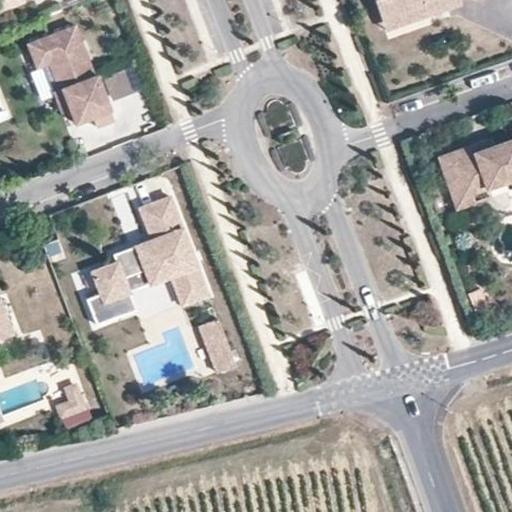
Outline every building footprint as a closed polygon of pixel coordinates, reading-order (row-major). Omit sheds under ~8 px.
[(373,0),(378,12),(412,0),(418,0),(419,3),(426,0),(373,0)] [(426,0),(419,3),(418,0),(412,0),(378,12),(381,22),(445,0),(426,0)] [(75,18),(27,37),(36,60),(49,56),(60,51),(70,77),(59,82),(53,83),(61,106),(69,103),(74,116),(85,112),(84,108),(91,105),(92,109),(97,120),(114,113),(94,67),(96,67),(75,18)] [(60,51),(49,56),(59,82),(70,77),(60,51)] [(120,125),(150,115),(133,68),(103,79),(120,125)] [(511,120),(508,122),(511,131),(490,138),(470,145),(467,138),(433,150),(452,201),(470,195),(467,186),(511,170),(511,120)] [(490,138),(487,130),(467,137),(467,138),(470,145),(490,138)] [(155,240),(140,246),(137,238),(113,247),(117,255),(93,264),(101,286),(87,291),(97,317),(124,308),(122,304),(116,290),(130,284),(125,270),(146,262),(151,276),(172,268),(183,297),(209,287),(171,188),(140,200),(152,232),(155,240)] [(152,232),(137,238),(140,246),(155,240),(152,232)] [(0,329),(11,325),(0,298),(0,329)] [(226,331),(218,311),(199,319),(207,338),(226,331)] [(236,358),(226,331),(207,338),(218,365),(236,358)] [(86,401),(77,378),(68,382),(72,393),(77,405),(86,401)] [(77,405),(72,393),(58,399),(63,411),(77,405)]
